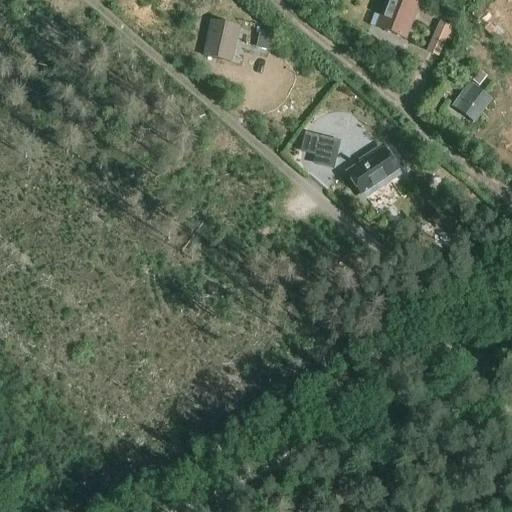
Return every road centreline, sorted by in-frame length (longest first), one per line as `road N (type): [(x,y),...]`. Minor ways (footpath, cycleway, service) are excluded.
road 1 (track): [(481,370),(320,212),(73,0)]
road 2 (track): [(176,511),(230,480),(410,426),(511,343)]
road 3 (track): [(511,206),(273,0)]
